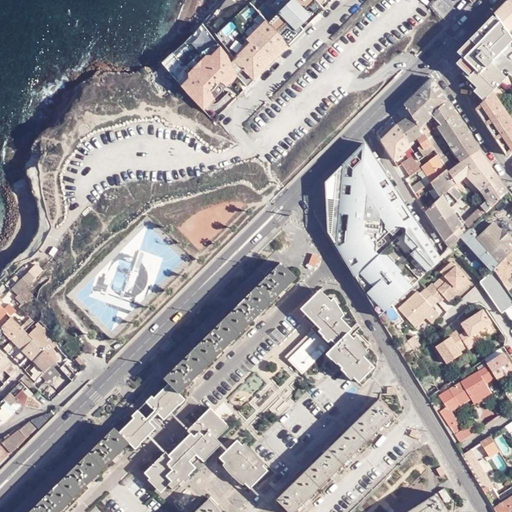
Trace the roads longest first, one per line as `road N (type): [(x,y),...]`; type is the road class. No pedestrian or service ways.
road 1 (residential): [(292,195),(481,511)]
road 2 (tertiary): [(107,380),(292,195)]
road 3 (residential): [(240,129),(235,115),(352,0)]
road 4 (tertiary): [(0,488),(107,380)]
road 5 (residential): [(442,251),(361,124)]
road 6 (residential): [(504,167),(432,56)]
road 7 (residential): [(0,429),(56,402),(89,373),(107,380)]
